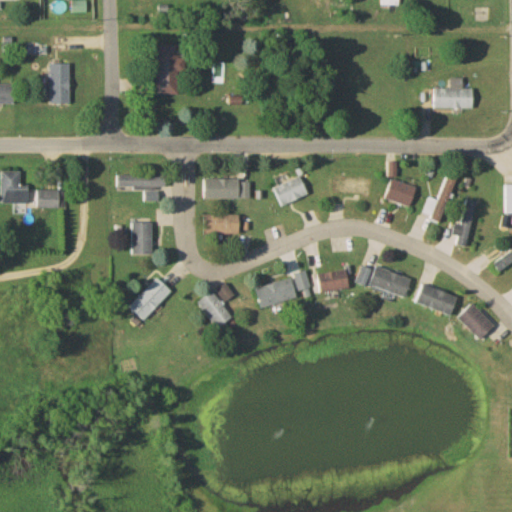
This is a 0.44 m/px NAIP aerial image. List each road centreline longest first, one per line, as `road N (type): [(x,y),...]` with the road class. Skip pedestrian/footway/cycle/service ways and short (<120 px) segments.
road 1 (residential): [(511,320),(499,300),(450,265),(388,232),(356,225),(328,227),(240,262),(199,265),(179,230),(183,143)]
road 2 (residential): [(451,145),(0,142)]
road 3 (residential): [(109,142),(107,0)]
